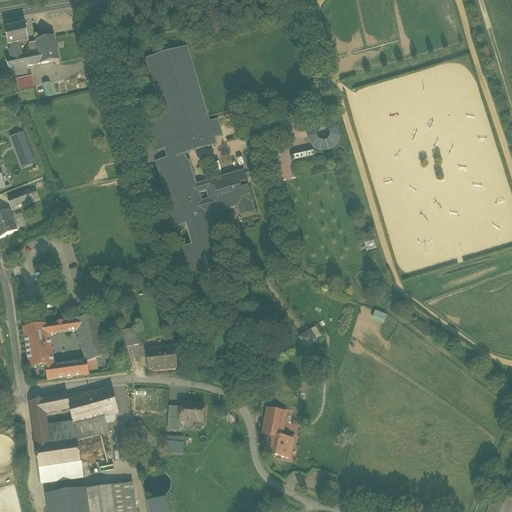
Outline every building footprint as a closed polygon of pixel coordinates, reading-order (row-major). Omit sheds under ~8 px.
[(6,30),(9,47),(20,45),(29,43),(26,25),(6,30)] [(37,43),(39,53),(41,65),(59,61),(54,38),(53,38),(36,41),(37,43)] [(29,45),(31,55),(39,53),(37,43),(29,45)] [(23,56),(20,45),(9,47),(11,59),(23,56)] [(162,161),(177,211),(197,205),(193,191),(182,156),(185,155),(215,146),(213,139),(221,136),(217,122),(209,124),(206,116),(186,48),(147,60),(164,115),(145,121),(154,153),(167,150),(169,159),(162,161)] [(27,68),(41,65),(39,53),(31,55),(23,56),(11,59),(6,60),(9,72),(27,68)] [(27,68),(9,72),(12,79),(28,76),(27,68)] [(32,77),(16,80),(19,92),(35,89),(32,77)] [(54,98),(50,84),(42,86),(46,100),(54,98)] [(334,125),(307,135),(312,148),(317,146),(319,152),(341,144),(334,125)] [(23,134),(12,139),(23,168),(34,164),(23,134)] [(187,162),(185,155),(182,156),(193,191),(214,185),(213,184),(244,175),(244,172),(196,186),(189,162),(187,162)] [(157,162),(172,213),(177,211),(162,161),(157,162)] [(32,180),(42,176),(38,166),(28,169),(32,180)] [(193,191),(197,205),(201,220),(204,219),(204,220),(206,219),(211,218),(210,216),(208,208),(222,204),(223,207),(236,203),(238,208),(240,217),(254,212),(250,198),(251,198),(248,187),(241,189),(240,184),(247,182),(244,175),(213,184),(214,185),(193,191)] [(30,191),(24,193),(27,202),(34,200),(30,191)] [(9,199),(12,208),(27,202),(24,193),(9,199)] [(222,204),(208,208),(210,216),(238,208),(236,203),(223,207),(222,204)] [(210,242),(204,220),(204,219),(201,220),(197,205),(177,211),(172,213),(177,228),(186,226),(189,225),(195,246),(192,247),(183,250),(181,244),(177,246),(179,251),(165,255),(171,273),(171,274),(172,274),(172,272),(183,269),(185,274),(197,270),(198,274),(207,271),(209,271),(207,265),(206,261),(218,257),(219,261),(220,261),(215,240),(213,241),(210,242)] [(0,213),(0,238),(18,231),(17,229),(13,217),(10,209),(0,213)] [(22,214),(13,217),(17,229),(27,226),(22,214)] [(213,241),(206,219),(204,220),(210,242),(213,241)] [(195,246),(189,225),(186,226),(192,247),(195,246)] [(375,312),(373,321),(385,325),(387,315),(375,312)] [(97,317),(74,320),(77,331),(86,360),(87,363),(97,360),(109,358),(97,317)] [(74,320),(64,322),(65,333),(77,331),(74,320)] [(64,322),(56,323),(58,334),(65,333),(64,322)] [(50,335),(58,334),(56,323),(48,324),(50,335)] [(45,366),(54,365),(50,335),(48,324),(23,327),(29,368),(45,366)] [(123,331),(126,347),(140,344),(136,328),(123,331)] [(300,341),(307,350),(316,344),(309,334),(307,336),(303,339),(300,341)] [(146,349),(148,372),(149,372),(178,369),(175,346),(146,349)] [(87,363),(86,360),(54,365),(45,366),(47,381),(89,375),(88,371),(87,363)] [(98,370),(97,360),(87,363),(88,371),(98,370)] [(74,431),(74,432),(106,425),(105,424),(104,418),(114,415),(118,414),(112,388),(68,400),(67,400),(69,408),(73,421),(75,431),(74,431)] [(67,395),(58,396),(61,410),(69,408),(67,400),(68,400),(67,395)] [(54,411),(61,410),(58,396),(51,398),(54,411)] [(45,413),(54,411),(51,398),(30,402),(36,446),(49,444),(46,425),(45,413)] [(181,421),(203,423),(205,406),(181,404),(181,412),(180,421),(181,421)] [(269,435),(280,437),(285,413),(268,409),(263,434),(269,436),(269,435)] [(168,429),(180,430),(181,421),(180,421),(181,412),(169,411),(168,429)] [(104,418),(105,424),(113,422),(115,419),(114,415),(104,418)] [(75,431),(73,421),(46,425),(49,444),(77,440),(74,432),(74,431),(75,431)] [(133,425),(144,440),(150,436),(139,421),(133,425)] [(74,432),(77,440),(108,433),(106,425),(74,432)] [(127,430),(138,445),(144,440),(133,425),(127,430)] [(265,454),(289,458),(293,440),(280,437),(269,435),(269,436),(265,454)] [(183,438),(167,437),(166,453),(182,454),(183,438)] [(77,440),(49,444),(36,446),(41,483),(82,477),(77,440)] [(160,497),(162,496),(165,495),(167,493),(169,490),(170,488),(171,485),(170,482),(170,479),(169,476),(167,474),(164,472),(162,470),(159,470),(156,469),(153,470),(150,471),(148,472),(146,474),(144,477),(143,479),(142,482),(142,485),(143,488),(144,491),(146,493),(148,495),(151,497),(154,497),(157,498),(160,497)] [(111,486),(114,506),(136,503),(133,483),(111,486)] [(89,509),(89,511),(114,511),(114,506),(111,486),(71,491),(73,511),(89,509)] [(487,511),(511,511),(511,496),(496,490),(487,511)] [(48,511),(89,511),(89,509),(73,511),(71,491),(47,494),(48,511)] [(150,500),(152,511),(168,511),(166,500),(164,498),(150,500)] [(136,511),(136,503),(114,506),(114,511),(136,511)]
